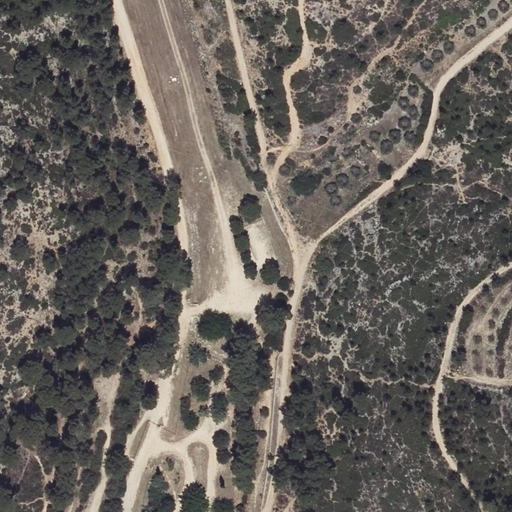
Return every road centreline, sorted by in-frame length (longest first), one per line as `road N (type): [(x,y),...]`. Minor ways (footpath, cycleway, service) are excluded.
road 1 (track): [(511,28),(446,84),(419,162),(305,267),(289,333),(270,511)]
road 2 (track): [(157,425),(186,282),(181,209),(117,0)]
road 3 (track): [(302,0),(306,43),(285,77),(298,134),(271,177),(305,267)]
road 4 (track): [(487,511),(441,442),(436,412),(459,310),(511,268)]
road 5 (track): [(263,148),(229,0)]
road 6 (track): [(215,511),(220,452),(204,434),(147,450)]
